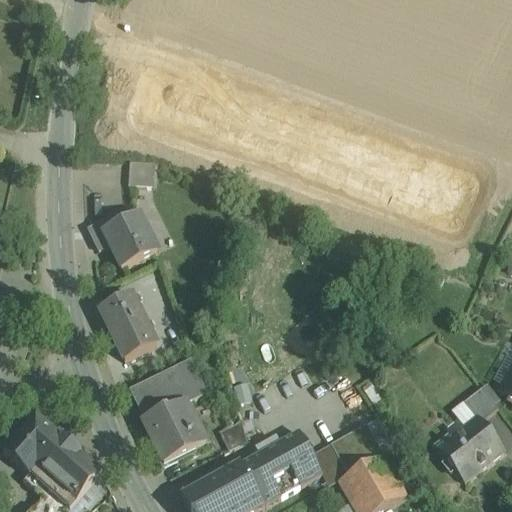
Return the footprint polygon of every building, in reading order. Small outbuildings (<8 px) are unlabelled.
[(154,168),(130,167),(129,190),(153,191),(154,168)] [(127,214),(88,233),(99,255),(110,250),(122,273),(158,255),(140,220),(132,224),(127,214)] [(158,350),(133,299),(100,315),(125,366),(158,350)] [(191,365),(131,394),(146,425),(143,426),(152,443),(151,443),(164,470),(183,460),(211,446),(191,406),(207,398),(191,365)] [(511,381),(503,399),(511,404),(511,381)] [(498,414),(482,394),(464,408),(480,427),(481,428),(482,427),(498,414)] [(62,442),(37,420),(4,457),(29,479),(23,486),(42,502),(53,511),(71,511),(102,478),(83,461),(82,459),(81,459),(64,444),(62,442)] [(331,450),(349,481),(384,461),(396,455),(378,423),(366,430),(331,450)] [(242,426),(220,436),(229,455),(247,446),(242,426)] [(480,427),(457,445),(454,441),(438,454),(465,489),(505,457),(482,427),(481,428),(480,427)] [(300,438),(242,470),(265,511),(323,480),(300,438)] [(349,481),(339,487),(353,511),(390,511),(407,502),(384,461),(349,481)] [(242,470),(241,468),(182,501),(187,511),(265,511),(242,470)] [(53,511),(42,502),(33,511),(53,511)]
